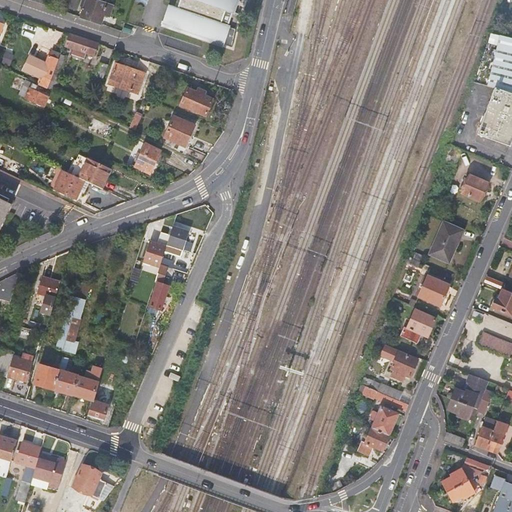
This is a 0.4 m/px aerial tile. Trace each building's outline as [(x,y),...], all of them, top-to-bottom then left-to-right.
[(93,0),(86,0),(80,18),(99,24),(102,15),(117,19),(120,9),(99,2),(99,0),(94,0),(93,0)] [(171,26),(224,42),(229,25),(223,23),(228,9),(234,11),(237,0),(179,0),(177,8),(183,10),(171,26)] [(223,45),(224,42),(171,26),(183,10),(177,8),(171,7),(164,27),(223,45)] [(70,33),(65,45),(72,48),(70,54),(83,59),(85,53),(93,55),(97,44),(70,33)] [(502,45),(492,87),(494,88),(511,92),(511,37),(501,35),(499,45),(502,45)] [(39,85),(48,89),(61,54),(53,51),(52,56),(50,55),(47,62),(31,56),(25,73),(41,79),(39,85)] [(63,53),(56,71),(61,73),(68,55),(63,53)] [(98,69),(106,72),(110,59),(103,57),(98,69)] [(116,64),(108,84),(137,95),(144,75),(116,64)] [(187,88),(179,105),(204,117),(212,100),(202,95),(204,91),(198,88),(196,92),(187,88)] [(511,144),(511,92),(494,88),(481,135),(511,144)] [(31,90),(27,99),(44,107),(48,98),(31,90)] [(177,117),(166,139),(187,149),(197,127),(177,117)] [(448,189),(463,148),(451,142),(441,168),(438,178),(442,180),(440,186),(448,189)] [(147,144),(136,166),(145,171),(147,168),(153,171),(162,152),(147,144)] [(110,170),(87,159),(78,155),(70,171),(73,172),(72,174),(78,178),(89,183),(101,188),(110,170)] [(83,193),(89,183),(78,178),(63,170),(54,188),(76,198),(79,191),(83,193)] [(463,192),(481,201),(490,183),(471,174),(463,192)] [(0,199),(0,230),(12,205),(0,199)] [(432,252),(450,260),(463,230),(446,222),(432,252)] [(190,230),(174,225),(171,234),(168,244),(184,249),(190,230)] [(168,244),(171,234),(162,231),(158,242),(151,240),(144,261),(160,266),(161,264),(168,244)] [(173,268),(161,264),(160,266),(156,281),(158,283),(150,306),(161,310),(169,286),(161,283),(165,273),(170,275),(173,268)] [(0,281),(0,286),(12,293),(18,271),(0,281)] [(42,280),(40,287),(39,292),(43,293),(42,295),(46,296),(41,311),(50,314),(60,281),(43,276),(42,280)] [(420,296),(442,306),(451,285),(429,276),(420,296)] [(503,290),(506,284),(487,276),(483,284),(502,292),(499,299),(497,298),(493,308),(511,316),(511,291),(510,290),(509,292),(503,290)] [(67,314),(79,317),(85,300),(72,296),(67,314)] [(408,328),(405,326),(402,334),(421,342),(424,335),(428,337),(437,318),(417,309),(408,328)] [(511,343),(484,332),(479,344),(510,357),(511,353),(511,343)] [(0,373),(7,376),(12,357),(14,352),(0,347),(0,373)] [(399,352),(392,369),(395,370),(391,377),(403,382),(405,378),(410,380),(419,361),(399,352)] [(20,359),(12,357),(7,376),(25,381),(32,356),(21,353),(20,359)] [(35,383),(54,389),(59,369),(63,355),(58,354),(55,362),(57,363),(55,368),(40,364),(35,383)] [(74,395),(93,400),(99,383),(103,370),(96,367),(92,380),(79,376),(74,395)] [(54,389),(74,395),(79,376),(79,375),(59,369),(54,389)] [(467,380),(474,383),(470,393),(466,391),(466,394),(457,390),(453,400),(478,410),(486,389),(489,381),(469,374),(467,380)] [(371,378),(367,386),(377,390),(381,382),(371,378)] [(404,392),(381,382),(377,390),(401,401),(404,392)] [(376,398),(407,411),(410,405),(401,401),(377,390),(367,386),(363,394),(375,399),(376,398)] [(499,387),(497,394),(505,397),(508,390),(499,387)] [(486,389),(478,410),(485,412),(493,391),(486,389)] [(109,405),(93,400),(89,413),(105,418),(109,405)] [(478,410),(453,400),(449,410),(458,414),(457,416),(473,422),(478,410)] [(373,428),(372,428),(390,436),(401,414),(382,406),(373,428)] [(487,450),(499,422),(487,417),(477,446),(480,447),(487,450)] [(509,426),(499,422),(487,450),(494,453),(498,454),(509,426)] [(383,451),(390,436),(372,428),(366,443),(383,451)] [(446,433),(445,440),(462,446),(464,440),(446,433)] [(0,457),(11,460),(17,442),(0,436),(0,457)] [(16,463),(35,468),(40,453),(41,449),(22,443),(16,463)] [(66,461),(40,453),(35,468),(33,476),(50,481),(49,484),(59,487),(66,461)] [(443,481),(448,491),(468,481),(492,467),(470,459),(469,465),(452,474),(452,476),(443,481)] [(83,508),(92,511),(93,511),(113,486),(107,483),(107,482),(99,479),(101,474),(82,464),(72,485),(89,494),(83,508)] [(482,475),(479,482),(485,485),(488,477),(482,475)] [(16,500),(25,503),(31,484),(21,481),(16,500)] [(468,481),(448,491),(454,501),(462,496),(464,498),(474,493),(468,481)] [(511,511),(511,484),(506,482),(494,511),(511,511)]
